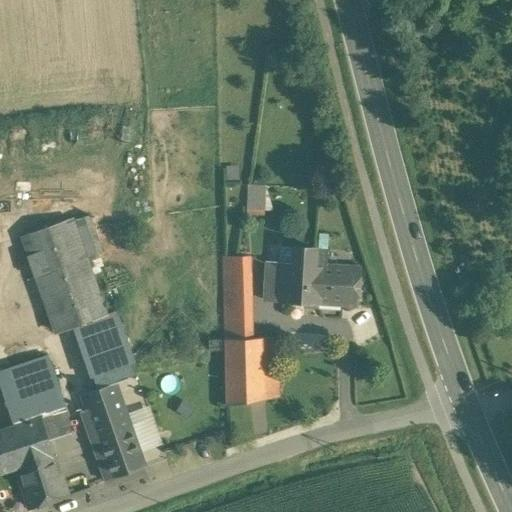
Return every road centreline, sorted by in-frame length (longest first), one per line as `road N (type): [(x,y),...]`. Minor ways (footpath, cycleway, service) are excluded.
road 1 (secondary): [(467,394),(423,268),(350,0)]
road 2 (residential): [(467,394),(104,511)]
